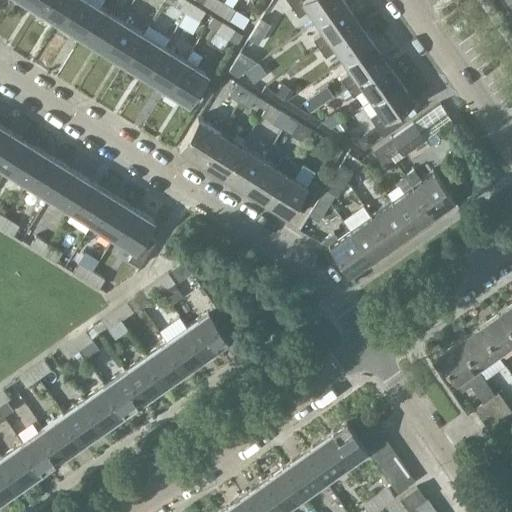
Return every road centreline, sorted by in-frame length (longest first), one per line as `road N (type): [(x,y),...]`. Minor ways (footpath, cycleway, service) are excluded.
road 1 (residential): [(369,345),(304,262),(0,71)]
road 2 (unclassified): [(130,511),(369,345)]
road 3 (residential): [(485,511),(369,345)]
road 4 (unclassified): [(511,146),(409,0)]
road 5 (unclassified): [(369,345),(511,244)]
